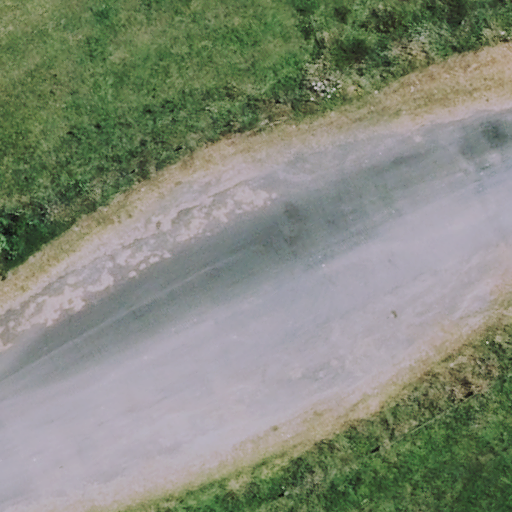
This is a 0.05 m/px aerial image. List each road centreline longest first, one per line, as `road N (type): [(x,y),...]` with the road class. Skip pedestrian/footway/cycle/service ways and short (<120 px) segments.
road 1 (unclassified): [(325,256),(0,444)]
road 2 (track): [(511,158),(325,256)]
